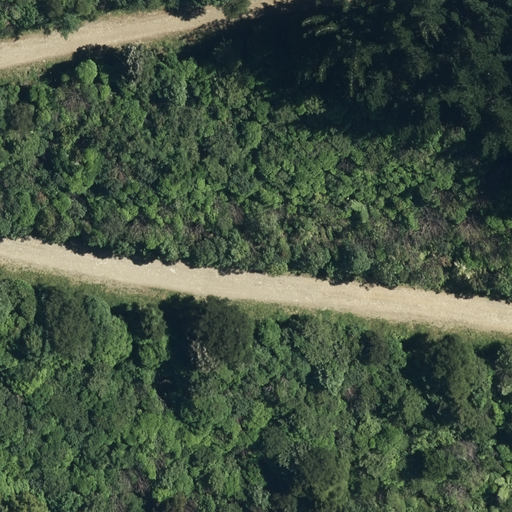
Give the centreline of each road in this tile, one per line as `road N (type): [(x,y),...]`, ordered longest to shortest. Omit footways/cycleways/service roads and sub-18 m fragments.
road 1 (track): [(511,340),(140,251),(0,232)]
road 2 (track): [(0,67),(52,48),(327,0)]
